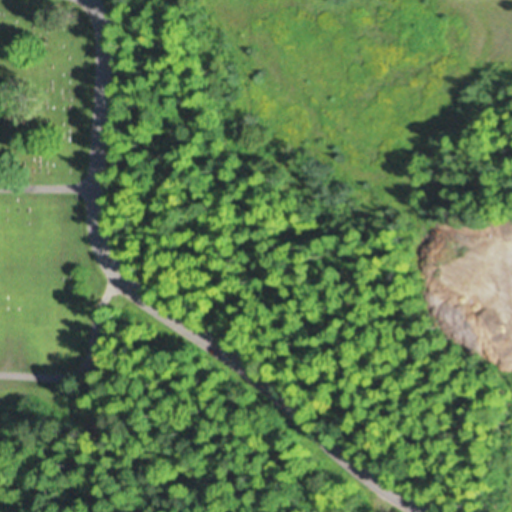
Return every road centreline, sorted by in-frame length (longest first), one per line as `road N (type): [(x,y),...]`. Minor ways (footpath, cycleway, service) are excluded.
road 1 (residential): [(422,511),(375,490),(264,383),(120,282),(98,251),(93,191)]
road 2 (residential): [(93,191),(102,37),(93,0)]
